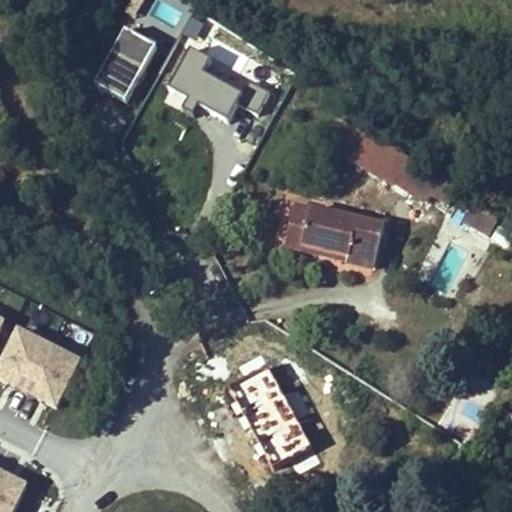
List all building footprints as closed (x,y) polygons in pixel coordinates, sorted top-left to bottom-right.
[(129,113),(160,56),(125,37),(94,94),(129,113)] [(171,102),(191,110),(185,123),(227,141),(245,98),(208,83),(215,66),(191,56),(171,102)] [(242,110),(260,118),(270,97),(252,89),(242,110)] [(442,177),(364,127),(348,151),(427,202),(442,177)] [(385,229),(298,208),(288,250),(375,270),(385,229)] [(0,349),(9,331),(0,326),(0,349)] [(0,389),(60,420),(86,369),(19,335),(0,371),(0,389)] [(0,478),(0,511),(22,511),(31,491),(0,478)]
